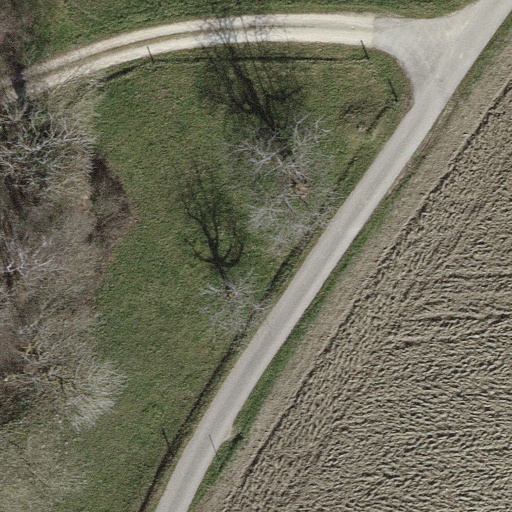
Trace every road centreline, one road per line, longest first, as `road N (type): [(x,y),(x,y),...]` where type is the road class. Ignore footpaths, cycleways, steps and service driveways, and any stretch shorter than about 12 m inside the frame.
road 1 (track): [(169,511),(231,400),(457,64)]
road 2 (track): [(457,64),(374,32),(200,34),(0,92)]
